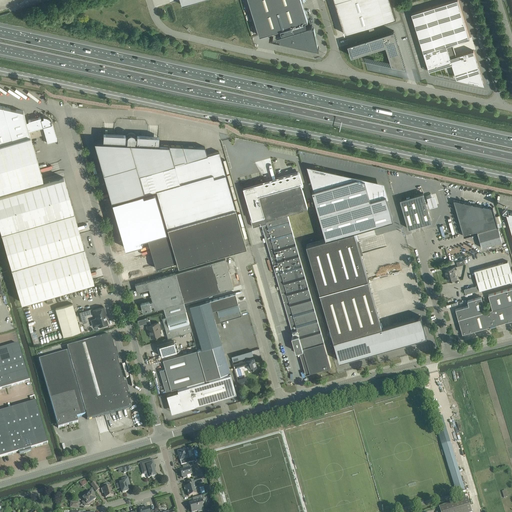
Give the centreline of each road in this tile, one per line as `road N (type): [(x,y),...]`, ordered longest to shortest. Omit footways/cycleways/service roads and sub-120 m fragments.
road 1 (motorway): [(511,144),(0,34)]
road 2 (motorway): [(0,47),(511,157)]
road 3 (secondary): [(0,72),(511,178)]
road 4 (unclassified): [(160,437),(65,103)]
road 5 (unclassified): [(149,0),(169,32),(335,70)]
road 6 (unclassified): [(280,402),(450,356)]
road 7 (unclassified): [(335,70),(500,105)]
road 8 (unclassified): [(0,485),(160,437)]
road 9 (unclassified): [(280,402),(237,251),(246,249)]
road 10 (unclassified): [(160,437),(280,402)]
